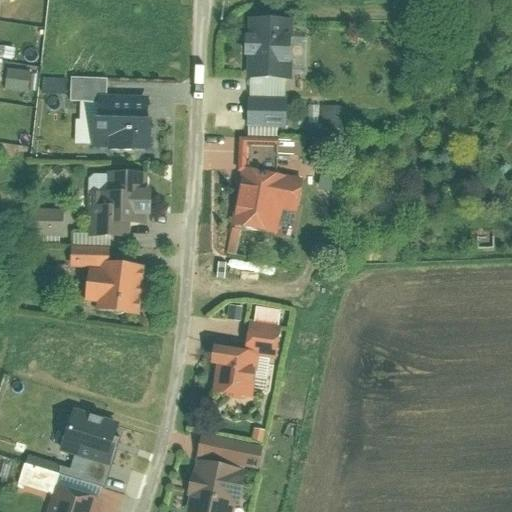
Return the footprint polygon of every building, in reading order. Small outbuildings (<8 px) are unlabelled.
[(295,19),(248,18),(247,78),(293,79),(295,19)] [(3,69),(1,89),(29,92),(31,72),(3,69)] [(151,96),(102,96),(102,101),(84,101),(83,117),(77,117),(76,144),(93,144),(93,150),(151,151),(151,96)] [(250,98),(249,135),(278,136),(278,129),(288,129),(289,99),(250,98)] [(321,106),(312,106),(312,124),(321,124),(321,106)] [(345,106),(326,106),(326,128),(345,129),(345,106)] [(278,138),(239,138),(239,174),(243,175),(232,225),(278,235),(284,208),(300,211),(306,180),(248,169),(249,148),(278,149),(278,138)] [(340,173),(324,171),(321,192),(337,194),(340,173)] [(150,177),(91,175),(88,237),(126,238),(127,222),(148,223),(150,177)] [(64,208),(32,209),(32,235),(64,235),(64,208)] [(109,250),(72,248),(71,270),(89,271),(87,304),(98,304),(97,313),(143,316),(146,267),(108,265),(109,250)] [(285,310),(257,305),(250,349),(213,343),(210,366),(219,367),(214,394),(250,400),(254,376),(268,378),(271,358),(277,359),(285,310)] [(120,427),(72,414),(61,456),(108,469),(120,427)] [(257,428),(255,439),(263,441),(266,430),(257,428)] [(266,448),(203,436),(187,511),(236,511),(246,468),(261,471),(266,448)] [(55,471),(23,461),(17,481),(49,491),(55,471)] [(99,511),(105,497),(54,481),(44,511),(99,511)]
